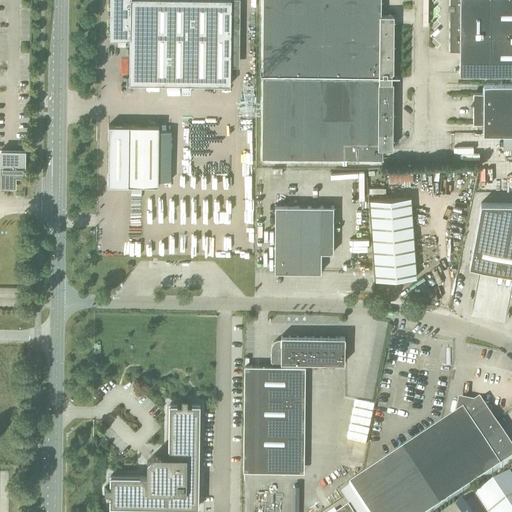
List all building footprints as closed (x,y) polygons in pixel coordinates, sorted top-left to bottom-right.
[(160,39),(160,0),(110,0),(110,38),(130,39),(160,39)] [(160,0),(160,39),(130,39),(129,84),(230,85),(231,0),(160,0)] [(262,0),(262,77),(262,158),(382,158),(382,148),(392,149),(393,96),(393,92),(392,92),(392,73),(393,73),(394,15),(380,15),(379,0),(262,0)] [(460,73),(511,73),(511,0),(450,0),(450,51),(460,51),(460,73)] [(483,94),(473,94),(473,124),(483,124),(483,134),(511,134),(511,84),(483,84),(483,94)] [(108,185),(128,186),(158,186),(159,126),(109,125),(108,185)] [(2,167),(2,170),(0,170),(0,178),(3,178),(3,186),(13,186),(13,178),(25,178),(25,170),(23,170),(23,167),(25,167),(25,151),(1,150),(0,167),(2,167)] [(412,185),(412,171),(388,171),(389,185),(412,185)] [(372,199),(373,208),(378,278),(408,275),(416,275),(410,197),(372,199)] [(490,270),(511,274),(511,203),(503,203),(481,203),(469,266),(490,270)] [(333,206),(321,206),(275,205),(274,272),(321,272),(321,252),(333,252),(333,206)] [(304,472),(305,397),(305,366),(305,362),(321,362),(322,336),(281,336),(281,339),(279,339),(278,339),(277,340),(276,340),(275,341),(274,341),(273,342),(272,343),(272,344),(271,345),(271,347),(271,348),(271,362),(273,362),(272,366),(244,365),(243,471),(304,472)] [(154,455),(150,458),(147,461),(146,476),(110,476),(110,488),(104,488),(104,494),(110,494),(110,506),(198,507),(199,405),(187,405),(188,399),(181,399),(181,405),(170,404),(169,455),(154,455)] [(364,511),(350,511),(347,508),(341,511),(436,511),(499,470),(511,461),(511,452),(489,419),(491,409),(482,408),(479,402),(473,406),(458,403),(455,418),(349,488),(364,511)] [(475,495),(485,511),(511,511),(511,478),(509,473),(475,495)] [(483,511),(479,505),(475,507),(469,499),(459,506),(457,507),(460,511),(483,511)]
